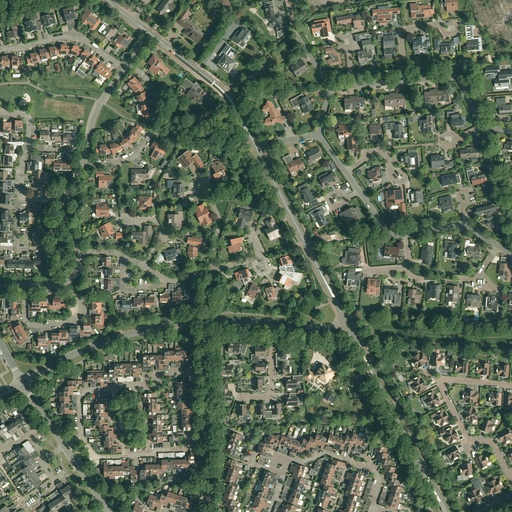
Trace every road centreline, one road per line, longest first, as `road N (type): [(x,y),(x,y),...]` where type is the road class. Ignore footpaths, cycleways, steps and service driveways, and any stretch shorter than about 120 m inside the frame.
road 1 (tertiary): [(271,324),(155,328),(105,341),(22,382)]
road 2 (residential): [(511,481),(491,444),(468,440),(438,380),(511,386)]
road 3 (tertiary): [(444,511),(363,354)]
road 4 (tertiary): [(330,291),(256,147)]
road 5 (residential): [(83,159),(137,156),(153,128),(154,92),(129,62)]
road 6 (tertiary): [(256,147),(224,92),(149,34)]
road 7 (unclassified): [(0,51),(66,37),(124,69)]
road 8 (residential): [(372,511),(381,484),(375,469),(326,453),(289,459)]
road 9 (residential): [(81,435),(100,457),(180,450),(180,434)]
